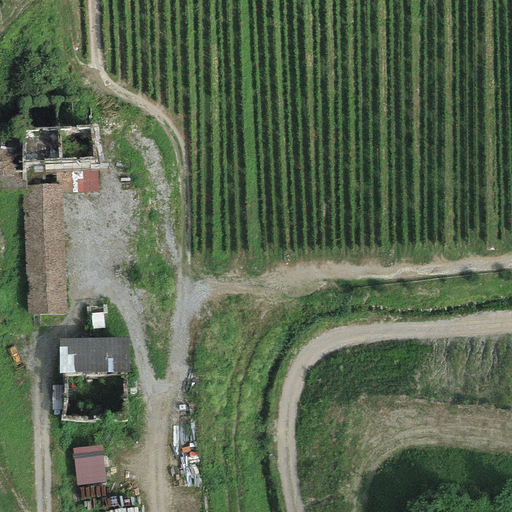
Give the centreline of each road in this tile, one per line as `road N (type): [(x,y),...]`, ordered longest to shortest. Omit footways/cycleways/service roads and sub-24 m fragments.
road 1 (track): [(511,269),(378,282),(323,268),(209,289),(186,281),(177,153),(158,124),(103,94),(96,0)]
road 2 (track): [(39,511),(52,350),(112,210),(103,94)]
